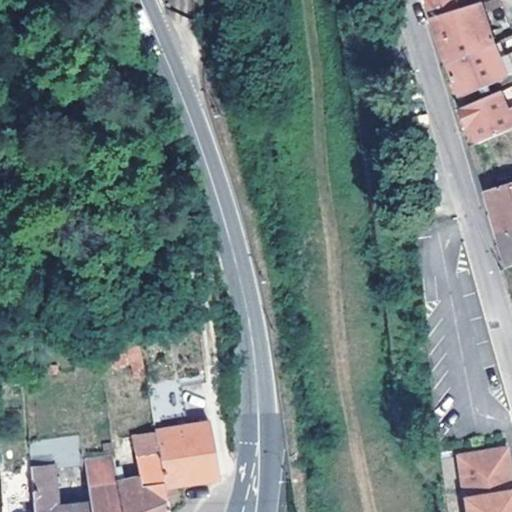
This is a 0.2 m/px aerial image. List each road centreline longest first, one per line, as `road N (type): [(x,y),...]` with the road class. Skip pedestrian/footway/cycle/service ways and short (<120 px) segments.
road 1 (tertiary): [(249,511),(259,448),(234,260),(137,0)]
road 2 (track): [(287,0),(372,511)]
road 3 (residential): [(511,376),(402,0)]
